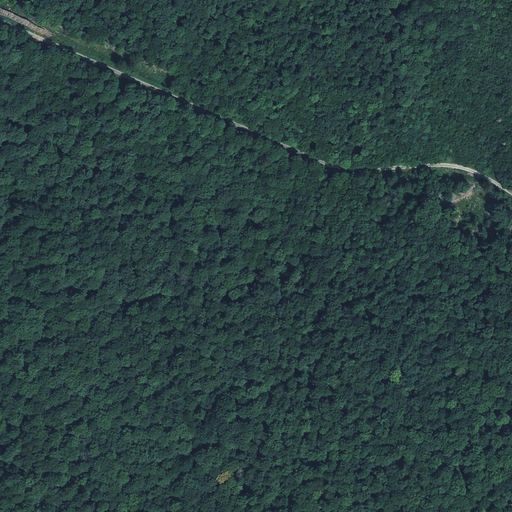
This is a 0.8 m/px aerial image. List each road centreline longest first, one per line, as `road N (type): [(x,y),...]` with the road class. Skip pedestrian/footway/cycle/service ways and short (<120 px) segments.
road 1 (track): [(373,169),(323,164),(0,20)]
road 2 (track): [(453,511),(483,440),(437,381),(416,293),(341,242)]
road 3 (track): [(511,187),(473,168),(373,169)]
